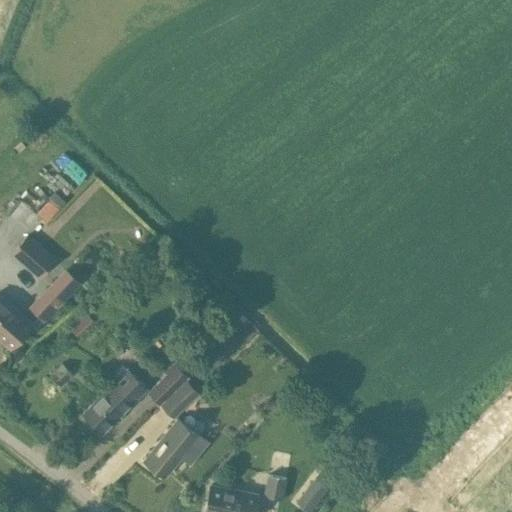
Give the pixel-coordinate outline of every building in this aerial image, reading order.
[(66,197),(91,173),(71,152),(46,175),(66,197)] [(37,212),(46,220),(62,201),(53,193),(36,212),(22,200),(11,212),(26,225),(37,212)] [(57,257),(27,232),(10,252),(39,277),(57,257)] [(69,293),(55,280),(30,307),(38,315),(43,319),(44,320),(69,293)] [(31,323),(0,297),(0,336),(11,346),(31,323)] [(85,311),(70,325),(77,332),(92,318),(85,311)] [(38,315),(31,323),(36,328),(43,319),(38,315)] [(236,315),(225,327),(232,333),(243,322),(236,315)] [(181,381),(160,402),(175,417),(200,391),(198,389),(232,355),(221,344),(190,375),(189,374),(181,381)] [(50,371),(61,382),(72,372),(61,361),(50,371)] [(148,390),(160,402),(181,381),(189,374),(176,362),(148,390)] [(146,384),(127,366),(84,413),(102,430),(146,384)] [(208,442),(197,433),(178,418),(145,460),(165,475),(180,455),(191,464),(208,442)] [(268,474),(264,495),(283,499),(287,477),(268,474)] [(310,510),(325,490),(312,480),(297,500),(310,510)] [(254,511),(258,494),(211,485),(206,511),(208,511),(254,511)] [(369,511),(406,511),(390,494),(369,511)]
